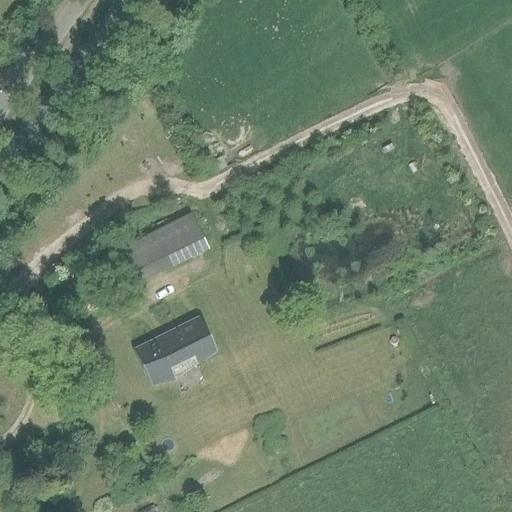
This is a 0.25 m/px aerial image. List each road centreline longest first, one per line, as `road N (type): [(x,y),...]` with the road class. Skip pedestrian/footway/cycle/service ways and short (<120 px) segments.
road 1 (track): [(0,449),(72,335),(226,260)]
road 2 (secondary): [(0,169),(131,0)]
road 3 (track): [(32,393),(116,419),(169,511)]
